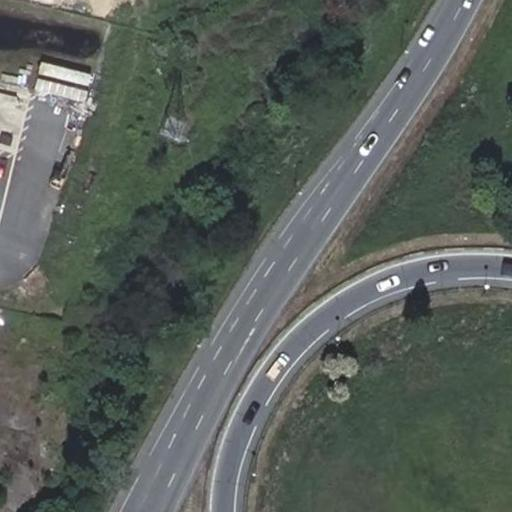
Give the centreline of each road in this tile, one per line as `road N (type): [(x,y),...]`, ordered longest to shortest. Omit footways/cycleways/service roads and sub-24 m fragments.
road 1 (trunk): [(468,0),(274,278),(146,511)]
road 2 (trunk): [(223,511),(248,413),(311,329),(369,290),(415,273),(511,268)]
road 3 (unknown): [(0,237),(10,230),(52,93)]
